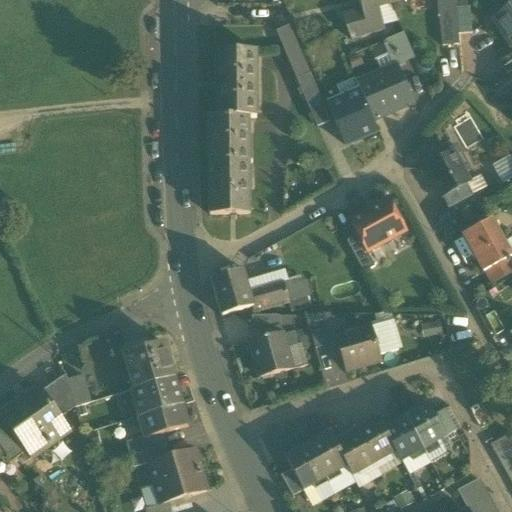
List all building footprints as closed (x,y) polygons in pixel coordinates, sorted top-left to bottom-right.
[(392,5),(390,0),(358,0),(361,11),(362,13),(377,9),(392,5)] [(467,0),(454,0),(455,3),(456,10),(468,9),(467,0)] [(437,5),(442,47),(459,46),(458,36),(457,16),(456,10),(455,3),(437,5)] [(399,24),(392,5),(377,9),(383,28),(399,24)] [(511,50),(511,6),(495,19),(504,32),(501,34),(511,50)] [(457,16),(458,36),(472,34),(470,8),(468,9),(456,10),(457,16)] [(383,28),(377,9),(362,13),(361,11),(341,17),(351,42),(384,32),(383,28)] [(492,21),(501,34),(504,32),(495,19),(492,21)] [(276,33),(297,81),(310,75),(289,27),(276,33)] [(398,54),(402,65),(415,60),(404,35),(383,43),(388,55),(389,57),(391,56),(396,54),(397,55),(398,54)] [(396,69),(398,68),(397,66),(402,65),(398,54),(397,55),(396,54),(391,56),(396,69)] [(210,118),(213,215),(249,214),(246,121),(257,120),(255,55),(216,56),(218,118),(210,118)] [(388,55),(375,61),(381,75),(396,69),(391,56),(389,57),(388,55)] [(511,56),(500,65),(507,76),(511,72),(511,56)] [(398,68),(396,69),(381,75),(357,85),(360,92),(373,122),(413,105),(398,68)] [(297,81),(312,118),(325,112),(310,75),(297,81)] [(360,92),(357,85),(355,79),(335,87),(341,100),(360,92)] [(377,133),(373,122),(360,92),(341,100),(327,106),(344,147),(377,133)] [(330,123),(325,112),(312,118),(317,128),(330,123)] [(466,148),(481,140),(471,119),(455,127),(466,148)] [(426,170),(442,199),(466,186),(470,184),(454,155),(426,170)] [(511,180),(511,161),(510,158),(492,167),(502,186),(511,180)] [(481,178),(470,184),(466,186),(473,197),(487,189),(481,178)] [(473,197),(466,186),(442,199),(448,211),(473,197)] [(350,223),(367,254),(405,233),(388,202),(350,223)] [(485,274),(508,261),(511,259),(502,243),(491,222),(463,238),(484,274),(485,274)] [(347,242),(364,274),(375,268),(357,237),(347,242)] [(511,238),(511,237),(502,243),(511,259),(508,261),(511,268),(511,273),(511,274),(511,275),(511,238)] [(485,274),(492,285),(511,274),(511,273),(511,268),(508,261),(485,274)] [(211,281),(222,318),(253,309),(249,294),(246,282),(243,271),(211,281)] [(285,271),(246,282),(249,294),(285,284),(288,283),(285,271)] [(288,283),(285,284),(249,294),(253,309),(255,313),(287,304),(290,316),(308,310),(299,280),(288,283)] [(313,342),(316,351),(337,344),(336,338),(337,338),(331,316),(306,317),(309,329),(313,342)] [(260,334),(262,341),(282,335),(282,336),(282,337),(283,336),(278,317),(252,318),(251,318),(256,336),(260,334)] [(371,328),(379,358),(402,351),(394,322),(371,328)] [(440,323),(420,327),(422,340),(442,337),(440,323)] [(337,344),(346,373),(381,363),(379,358),(371,328),(337,338),(336,338),(337,344)] [(309,329),(282,337),(286,350),(301,346),(313,342),(309,329)] [(301,346),(286,350),(282,337),(282,336),(282,335),(262,341),(249,344),(259,380),(292,372),(307,368),(301,346)] [(124,356),(135,392),(173,381),(163,345),(124,356)] [(59,420),(75,410),(67,382),(66,377),(41,394),(59,420)] [(83,378),(67,382),(75,410),(91,405),(87,393),(83,378)] [(134,405),(139,420),(181,407),(173,381),(135,392),(138,403),(134,405)] [(27,452),(31,459),(51,445),(45,437),(63,425),(59,420),(41,394),(40,392),(3,418),(4,419),(27,452)] [(187,428),(181,407),(139,420),(143,434),(145,440),(145,441),(163,435),(187,428)] [(405,419),(423,451),(440,442),(445,439),(434,418),(428,407),(405,419)] [(450,409),(443,413),(455,433),(462,430),(450,409)] [(434,418),(445,439),(455,433),(443,413),(434,418)] [(27,452),(4,419),(0,421),(0,448),(5,457),(10,464),(27,452)] [(401,463),(423,451),(405,419),(383,431),(396,454),(401,463)] [(143,434),(139,420),(122,424),(127,439),(143,434)] [(374,466),(396,454),(383,431),(378,421),(356,433),(374,466)] [(45,437),(51,445),(68,433),(63,425),(45,437)] [(105,445),(100,431),(85,435),(90,449),(105,445)] [(352,477),(374,466),(356,433),(335,445),(347,468),(352,477)] [(460,442),(455,433),(445,439),(440,442),(445,452),(452,449),(451,446),(460,442)] [(128,445),(132,457),(164,448),(166,447),(163,435),(145,441),(145,440),(128,445)] [(511,435),(491,447),(497,457),(511,449),(511,435)] [(326,480),(347,468),(335,445),(330,436),(308,448),(326,480)] [(445,452),(440,442),(423,451),(431,465),(448,456),(445,452)] [(167,459),(164,448),(132,457),(129,458),(132,469),(148,465),(167,459)] [(303,492),(326,480),(308,448),(285,460),(292,471),(303,492)] [(511,449),(497,457),(503,468),(511,462),(511,449)] [(148,465),(154,486),(200,472),(194,451),(167,459),(148,465)] [(409,477),(431,465),(423,451),(401,463),(403,466),(409,477)] [(381,478),(403,466),(401,463),(396,454),(374,466),(381,478)] [(511,462),(503,468),(509,478),(511,476),(511,462)] [(359,490),(381,478),(374,466),(352,477),(356,484),(359,490)] [(335,496),(356,484),(352,477),(347,468),(326,480),(335,496)] [(281,477),(292,498),(303,492),(292,471),(281,477)] [(206,493),(200,472),(154,486),(155,488),(160,506),(168,504),(189,498),(206,493)] [(312,509),(335,496),(326,480),(303,492),(312,509)] [(457,493),(463,503),(484,492),(478,481),(457,493)] [(160,506),(155,488),(141,492),(146,511),(160,506)] [(472,511),(490,502),(484,492),(463,503),(467,511),(472,511)] [(399,511),(400,511),(415,505),(409,493),(394,501),(399,511)] [(185,511),(192,510),(189,498),(168,504),(170,511),(185,511)] [(495,511),(490,502),(472,511),(495,511)]
